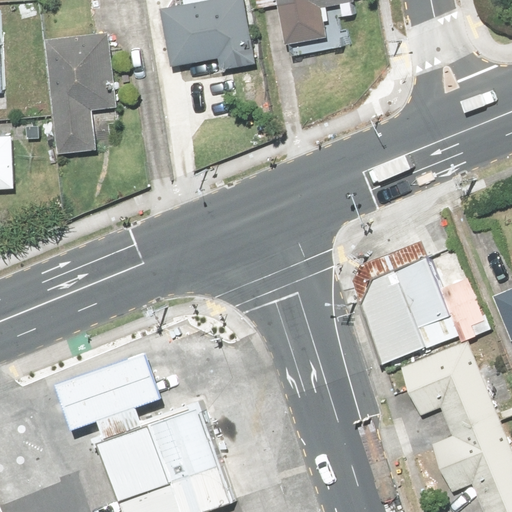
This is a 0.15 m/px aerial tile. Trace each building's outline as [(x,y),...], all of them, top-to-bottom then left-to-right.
[(353,0),(275,0),(275,8),(294,9),(294,47),(336,48),(336,10),(353,10),(353,0)] [(247,7),(170,12),(173,69),(251,65),(247,7)] [(115,111),(108,26),(40,32),(47,117),(65,115),(68,150),(111,147),(108,112),(115,111)] [(0,198),(3,198),(3,183),(9,183),(10,140),(0,139),(0,198)] [(374,324),(389,362),(444,340),(438,325),(426,330),(424,326),(455,313),(434,259),(402,272),(401,270),(378,279),(368,302),(374,324)] [(511,288),(498,294),(511,326),(511,288)] [(511,511),(511,437),(471,339),(406,366),(426,414),(445,406),(457,433),(437,441),(457,491),(477,482),(489,511),(511,511)] [(105,440),(129,511),(209,511),(238,501),(205,406),(151,425),(143,403),(169,394),(154,352),(65,382),(79,425),(105,416),(113,438),(105,440)]
